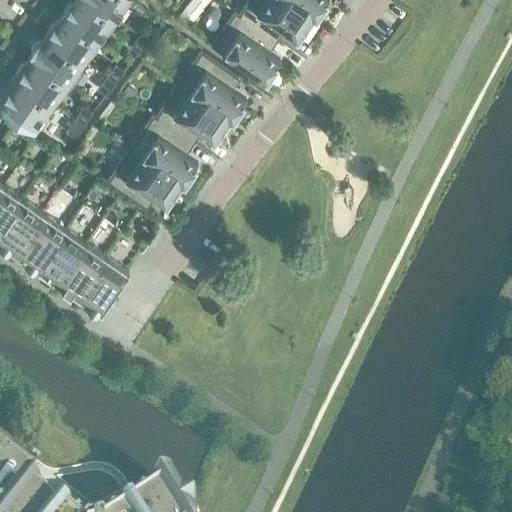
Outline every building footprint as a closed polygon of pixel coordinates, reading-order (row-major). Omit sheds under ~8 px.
[(69,1),(62,12),(98,37),(107,24),(109,25),(115,17),(90,0),(72,0),(73,0),(71,0),(70,1),(69,1)] [(90,0),(115,17),(126,0),(90,0)] [(289,0),(244,0),(237,11),(236,11),(268,33),(268,34),(272,36),(279,26),(296,38),(312,15),(289,0)] [(289,0),(312,15),(316,9),(317,8),(319,8),(320,7),(321,6),(322,4),(322,3),(323,2),(323,1),(322,0),(289,0)] [(236,11),(237,11),(234,9),(210,43),(262,79),(267,72),(268,71),(269,71),(270,70),(272,68),(273,67),(273,66),(273,64),(273,63),(278,56),(261,44),(268,34),(268,33),(236,11)] [(52,22),(45,33),(81,58),(90,45),(92,46),(98,37),(62,12),(56,21),(55,21),(54,21),(53,21),(52,22)] [(139,33),(148,41),(158,29),(149,22),(139,33)] [(81,58),(45,33),(39,41),(37,41),(35,42),(34,43),(32,44),(31,46),(31,48),(31,49),(31,50),(31,51),(31,52),(30,55),(66,80),(81,58)] [(148,41),(139,33),(130,45),(138,52),(148,41)] [(177,82),(228,117),(233,111),(234,111),(236,110),(237,108),(238,108),(239,106),(239,105),(239,103),(239,102),(244,95),(227,83),(235,72),(201,48),(177,82)] [(21,64),(13,75),(50,100),(59,87),(66,93),(72,84),(66,80),(30,55),(24,63),(21,64)] [(106,75),(115,81),(124,69),(115,62),(106,75)] [(50,100),(13,75),(0,94),(0,98),(40,127),(51,111),(45,107),(50,100)] [(115,81),(106,75),(97,87),(106,94),(115,81)] [(177,82),(155,114),(155,115),(186,136),(186,137),(188,139),(196,128),(213,140),(228,117),(177,82)] [(83,104),(74,117),(84,124),(93,111),(83,104)] [(153,112),(129,146),(180,181),(185,175),(186,175),(188,174),(189,173),(190,172),(191,170),(191,169),(191,168),(191,167),(191,166),(196,159),(179,147),(186,137),(186,136),(155,115),(155,114),(153,112)] [(84,124),(74,117),(66,130),(75,136),(84,124)] [(0,198),(119,281),(120,281),(145,245),(144,245),(143,244),(0,145),(0,198)] [(74,155),(83,162),(89,153),(80,146),(74,155)] [(180,181),(129,146),(106,180),(140,203),(148,192),(165,204),(180,181)] [(69,511),(25,476),(0,507),(0,511),(187,511),(186,510),(185,510),(183,509),(181,509),(179,509),(167,491),(139,508),(136,502),(119,511),(69,511)]
